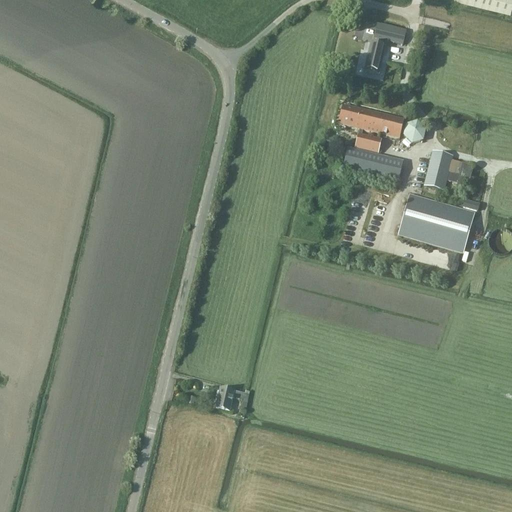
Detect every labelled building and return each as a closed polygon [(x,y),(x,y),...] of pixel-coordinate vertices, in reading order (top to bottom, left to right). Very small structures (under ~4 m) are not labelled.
[(460,0),(509,12),(511,0),(460,0)] [(405,32),(377,25),(374,40),(402,46),(405,32)] [(379,75),(382,60),(385,46),(371,42),(363,72),(379,75)] [(358,135),(357,141),(355,147),(377,152),(380,140),(361,136),(362,131),(399,140),(403,121),(343,106),(338,125),(360,130),(358,135)] [(409,145),(426,141),(424,130),(422,130),(420,121),(404,124),(409,145)] [(402,163),(376,157),(348,150),(343,169),(397,183),(402,163)] [(461,164),(451,162),(452,157),(433,153),(424,187),(444,192),(448,174),(458,177),(461,164)] [(350,208),(363,214),(373,193),(360,187),(350,208)] [(453,208),(410,197),(399,236),(462,254),(474,215),(453,208)] [(466,199),(463,207),(478,212),(481,204),(466,199)] [(511,233),(510,231),(507,230),(504,229),(501,229),(499,229),(496,230),(493,231),(491,233),(489,235),(487,237),(486,240),(486,243),(486,246),(487,248),(488,251),(489,253),(491,255),(494,257),(496,258),(499,259),(502,259),(505,258),(508,257),(510,256),(511,254),(511,233)] [(248,397),(248,396),(245,396),(245,395),(234,393),(234,392),(219,389),(215,409),(230,413),(233,399),(244,401),(243,403),(246,404),(248,397)] [(188,397),(187,404),(193,406),(195,399),(188,397)]
